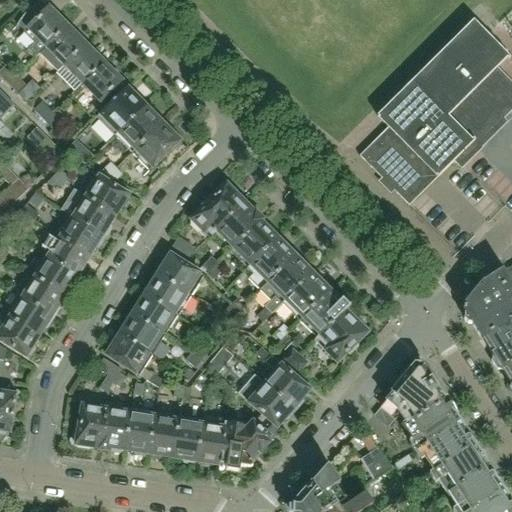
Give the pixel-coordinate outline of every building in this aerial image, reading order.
[(44,50),(66,28),(48,10),(46,12),(39,5),(33,8),(29,11),(26,14),(21,19),(17,24),(25,33),(23,34),(33,45),(28,50),(36,58),(38,56),(44,50)] [(477,146),(511,111),(511,83),(497,68),(507,59),(508,60),(510,59),(473,21),(377,117),(388,128),(359,157),(409,207),(454,162),(461,168),(460,169),(461,170),(482,149),(482,148),(480,150),(477,146)] [(65,66),(84,47),(66,28),(44,50),(38,56),(56,74),(65,66)] [(83,84),(102,65),(84,47),(65,66),(83,84)] [(83,84),(107,109),(119,96),(114,90),(121,84),(102,65),(83,84)] [(0,76),(9,85),(16,78),(6,68),(0,73),(0,76)] [(26,88),(16,78),(9,85),(19,95),(26,88)] [(119,96),(107,109),(96,119),(114,137),(144,107),(127,89),(119,96)] [(0,92),(0,120),(14,107),(0,92)] [(45,122),(52,114),(42,104),(35,111),(45,122)] [(132,154),(162,124),(155,117),(155,114),(150,109),(147,110),(144,107),(114,137),(115,138),(132,154)] [(55,132),(62,125),(52,114),(45,122),(55,132)] [(174,134),(171,134),(162,124),(132,154),(149,172),(180,143),(180,139),(174,134)] [(37,129),(27,139),(52,164),(62,154),(37,129)] [(108,179),(118,170),(112,164),(101,174),(108,179)] [(115,183),(123,176),(118,170),(108,179),(115,183)] [(8,171),(0,178),(10,187),(17,180),(8,171)] [(65,186),(70,179),(60,173),(54,179),(65,186)] [(131,198),(96,176),(83,196),(116,217),(121,210),(122,212),(131,198)] [(65,186),(54,179),(48,185),(61,193),(65,186)] [(10,187),(0,197),(0,198),(10,208),(28,191),(17,180),(10,187)] [(208,239),(215,232),(244,204),(226,185),(212,200),(211,199),(203,207),(203,208),(190,221),(208,239)] [(116,217),(83,196),(70,216),(105,239),(114,226),(112,224),(116,217)] [(0,217),(3,220),(10,208),(0,198),(0,217)] [(258,216),(257,217),(244,204),(215,232),(225,242),(221,244),(230,253),(260,223),(262,221),(258,216)] [(39,217),(27,206),(22,212),(32,220),(34,223),(39,217)] [(26,227),(32,220),(22,212),(16,219),(26,227)] [(97,252),(105,239),(70,216),(57,236),(90,258),(95,250),(97,252)] [(237,261),(240,258),(249,267),(277,240),(279,238),(268,227),(266,229),(260,223),(230,253),(237,261)] [(90,258),(57,236),(44,257),(80,279),(88,266),(86,265),(90,258)] [(194,252),(188,246),(178,240),(170,252),(185,261),(194,252)] [(247,269),(254,276),(249,281),(259,292),(297,255),(285,244),(283,246),(277,240),(249,267),(247,269)] [(0,257),(5,260),(10,253),(0,246),(0,257)] [(260,326),(282,305),(281,305),(314,273),(313,272),(311,274),(306,269),(308,267),(297,255),(259,292),(270,303),(265,308),(265,309),(254,320),(260,326)] [(165,264),(163,263),(155,276),(186,296),(199,275),(170,256),(165,264)] [(80,279),(44,257),(31,277),(65,298),(69,291),(71,292),(80,279)] [(218,264),(212,258),(199,270),(207,275),(218,264)] [(213,281),(225,269),(219,263),(218,264),(207,275),(213,281)] [(323,286),(325,284),(314,273),(281,305),(282,305),(285,302),(294,312),(291,314),(298,322),(329,292),(329,291),(323,286)] [(511,287),(502,273),(481,286),(464,309),(463,312),(465,314),(464,318),(464,319),(465,322),(467,324),(470,325),(472,326),(481,340),(482,340),(511,321),(511,287)] [(147,288),(149,289),(144,297),(177,318),(177,317),(178,318),(183,310),(179,307),(186,296),(155,276),(147,288)] [(65,298),(31,277),(19,297),(54,319),(62,307),(60,305),(65,298)] [(316,339),(348,308),(331,290),(329,291),(329,292),(298,322),(316,339)] [(46,333),(54,319),(19,297),(6,317),(39,338),(44,331),(46,333)] [(165,337),(177,318),(144,297),(143,298),(141,298),(134,309),(136,310),(131,317),(164,338),(165,337)] [(235,301),(228,308),(236,316),(243,309),(235,301)] [(236,316),(228,308),(219,317),(227,325),(236,316)] [(360,325),(360,321),(348,308),(316,339),(314,342),(337,365),(355,347),(356,346),(355,344),(355,343),(365,333),(359,326),(360,325)] [(37,346),(35,345),(39,338),(6,317),(0,326),(0,342),(28,360),(37,346)] [(164,338),(131,317),(127,323),(126,322),(117,336),(152,358),(160,344),(164,338)] [(511,366),(511,321),(482,340),(491,355),(491,357),(491,361),(497,371),(501,372),(502,373),(503,373),(502,372),(511,366)] [(290,332),(283,325),(274,335),(280,342),(290,332)] [(217,348),(223,342),(212,332),(206,338),(217,348)] [(117,336),(109,349),(110,350),(106,357),(139,378),(159,391),(165,384),(144,371),(152,358),(117,336)] [(196,348),(190,354),(203,365),(209,358),(196,348)] [(303,399),(309,391),(260,349),(254,357),(274,374),(264,386),(295,413),(306,400),(303,399)] [(297,375),(306,364),(291,351),(282,361),(297,375)] [(203,365),(190,354),(185,361),(197,372),(203,365)] [(112,386),(121,372),(103,360),(97,371),(107,377),(99,390),(109,397),(110,390),(112,386)] [(444,403),(428,379),(429,378),(422,367),(415,366),(385,401),(397,410),(407,426),(444,403)] [(511,366),(502,372),(503,373),(511,387),(511,366)] [(120,390),(129,376),(121,372),(112,386),(120,390)] [(194,383),(207,394),(208,383),(200,376),(194,383)] [(243,390),(233,381),(228,388),(231,391),(238,396),(243,390)] [(142,399),(144,386),(138,382),(135,387),(133,398),(142,399)] [(229,401),(231,391),(228,388),(223,384),(221,399),(229,401)] [(279,432),(295,413),(264,386),(247,405),(250,407),(279,432)] [(184,388),(175,387),(173,399),(182,400),(184,388)] [(9,434),(16,392),(0,390),(0,435),(8,436),(8,434),(9,434)] [(458,425),(453,417),(454,416),(445,402),(444,403),(407,426),(404,428),(412,441),(409,443),(415,453),(458,425)] [(99,451),(107,406),(82,403),(77,436),(74,436),(71,438),(70,443),(71,445),(74,447),(91,450),(91,449),(99,451)] [(124,452),(131,410),(107,406),(99,451),(119,455),(123,452),(124,452)] [(259,454),(279,432),(250,407),(245,414),(252,420),(249,423),(252,426),(248,430),(245,430),(245,429),(226,426),(219,468),(219,471),(238,474),(239,468),(246,470),(259,454)] [(148,456),(154,414),(131,410),(124,452),(135,454),(136,457),(144,459),(146,456),(148,456)] [(171,460),(178,418),(154,414),(148,456),(150,457),(152,460),(160,461),(162,459),(171,460)] [(201,426),(202,426),(202,422),(178,418),(171,460),(183,462),(184,465),(194,467),(201,426)] [(219,468),(226,426),(215,424),(215,428),(202,426),(201,426),(194,467),(211,469),(211,466),(219,468)] [(433,473),(473,448),(472,447),(474,446),(464,431),(463,432),(458,425),(415,453),(420,462),(424,459),(432,473),(433,473)] [(368,433),(360,438),(364,446),(372,441),(368,433)] [(447,496),(489,469),(484,462),(482,462),(473,448),(433,473),(432,473),(429,475),(435,484),(438,482),(447,496)] [(361,460),(373,480),(390,470),(378,449),(361,460)] [(409,457),(392,468),(396,473),(412,462),(409,457)] [(343,501),(334,488),(339,484),(327,467),(293,507),(292,511),(327,511),(336,506),(343,501)] [(452,511),(470,511),(501,492),(497,485),(498,484),(489,469),(447,496),(455,508),(452,511)] [(511,511),(511,505),(505,495),(504,496),(501,492),(470,511),(511,511)] [(327,511),(361,511),(372,505),(365,494),(339,511),(336,506),(327,511)]
